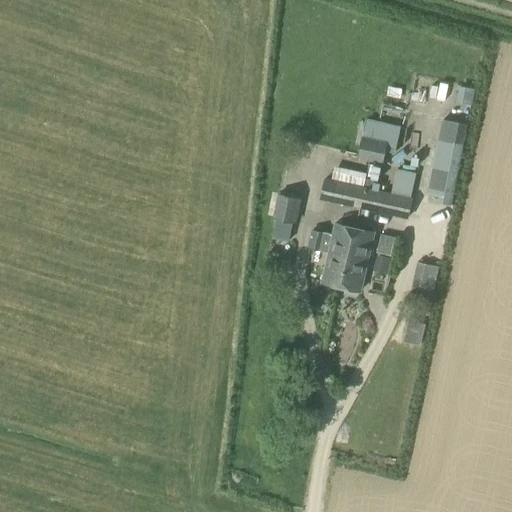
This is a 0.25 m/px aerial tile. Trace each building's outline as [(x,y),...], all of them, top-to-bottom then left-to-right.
[(472,105),(475,90),(459,86),(456,102),(472,105)] [(387,106),(385,115),(404,120),(406,111),(387,106)] [(395,154),(401,126),(366,119),(358,159),(383,164),(385,152),(395,154)] [(467,126),(439,121),(426,194),(434,195),(433,202),(452,205),(467,126)] [(364,187),(359,208),(408,219),(413,198),(411,198),(416,173),(397,169),(391,193),(379,190),(380,184),(374,183),(372,189),(364,187)] [(359,208),(364,187),(325,178),(320,200),(359,208)] [(297,223),(301,198),(278,193),(273,218),(276,219),(273,237),(289,240),(292,222),(297,223)] [(341,286),(354,228),(335,224),(333,234),(310,229),(307,248),(329,252),(322,282),(341,286)] [(354,228),(341,286),(359,291),(373,233),(354,228)] [(391,256),(395,237),(381,234),(377,253),(391,256)] [(432,305),(439,268),(416,263),(408,301),(432,305)] [(425,324),(408,320),(403,342),(420,346),(425,324)]
